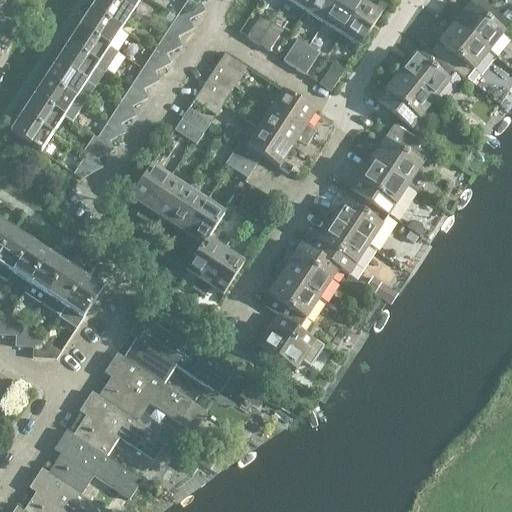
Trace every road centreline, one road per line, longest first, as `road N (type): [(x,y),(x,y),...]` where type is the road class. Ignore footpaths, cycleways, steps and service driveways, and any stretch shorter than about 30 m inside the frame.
road 1 (residential): [(225,319),(339,141),(361,84),(414,0)]
road 2 (residential): [(64,399),(137,285)]
road 3 (residential): [(0,501),(64,399)]
